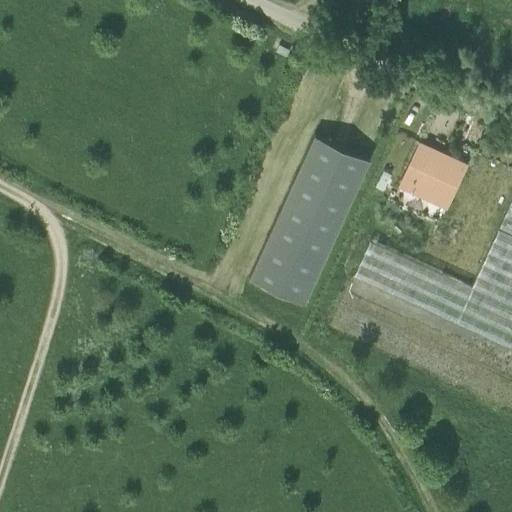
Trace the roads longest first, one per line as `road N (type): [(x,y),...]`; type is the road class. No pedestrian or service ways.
road 1 (track): [(44,207),(303,346),(372,409),(424,511)]
road 2 (track): [(0,477),(60,289),(44,207),(0,182)]
road 3 (unclassified): [(252,0),(511,122)]
